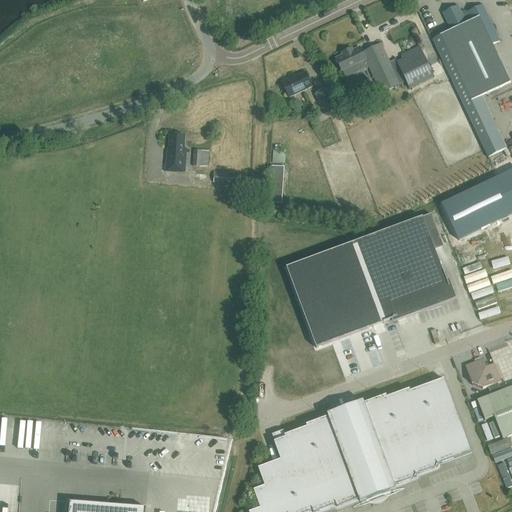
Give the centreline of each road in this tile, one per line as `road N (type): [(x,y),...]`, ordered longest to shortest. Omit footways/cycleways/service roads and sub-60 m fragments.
road 1 (unclassified): [(258,409),(264,418),(286,411),(511,327)]
road 2 (unclassified): [(0,141),(143,103),(190,81),(218,53)]
road 3 (track): [(248,54),(261,89),(253,214)]
road 4 (tertiary): [(361,0),(248,54),(218,53)]
road 5 (unknown): [(55,476),(139,479),(157,496),(160,511)]
